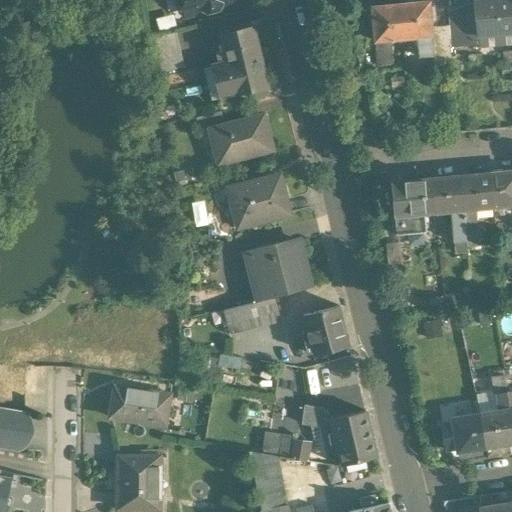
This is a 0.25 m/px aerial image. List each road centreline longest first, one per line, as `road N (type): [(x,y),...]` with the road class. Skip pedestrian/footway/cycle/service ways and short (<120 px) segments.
road 1 (residential): [(288,0),(415,492)]
road 2 (residential): [(335,0),(363,134),(377,156),(511,144)]
road 3 (residential): [(63,511),(64,371)]
